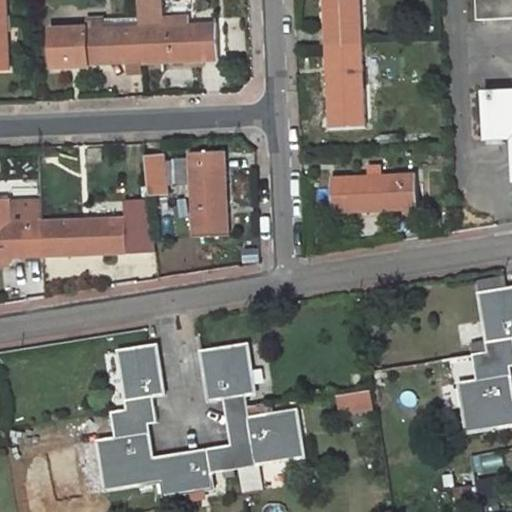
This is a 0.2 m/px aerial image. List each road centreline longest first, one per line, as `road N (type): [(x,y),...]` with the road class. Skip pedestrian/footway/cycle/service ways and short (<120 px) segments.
road 1 (residential): [(0,326),(284,282)]
road 2 (residential): [(277,113),(0,126)]
road 3 (residential): [(284,282),(511,246)]
road 4 (residential): [(284,282),(277,113)]
road 5 (unknown): [(188,443),(170,318)]
